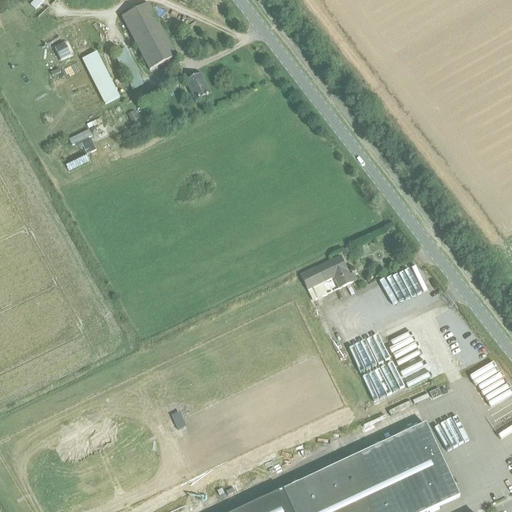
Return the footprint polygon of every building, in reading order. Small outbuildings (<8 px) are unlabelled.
[(149,5),(122,18),(150,71),(176,58),(149,5)] [(179,23),(181,14),(172,12),(170,21),(179,23)] [(66,46),(55,52),(61,63),(72,57),(66,46)] [(114,55),(133,91),(143,85),(125,50),(114,55)] [(83,62),(105,106),(119,99),(96,55),(83,62)] [(186,83),(196,103),(211,95),(201,75),(186,83)] [(89,131),(69,141),(72,147),(92,137),(89,131)] [(340,290),(353,283),(341,257),(301,277),(308,292),(313,302),(328,295),(323,285),(334,279),(340,290)] [(360,291),(354,296),(370,318),(377,313),(360,291)] [(506,430),(503,422),(511,417),(511,386),(509,379),(507,380),(498,360),(473,371),(501,433),(506,430)] [(426,426),(241,511),(430,511),(460,498),(426,426)]
